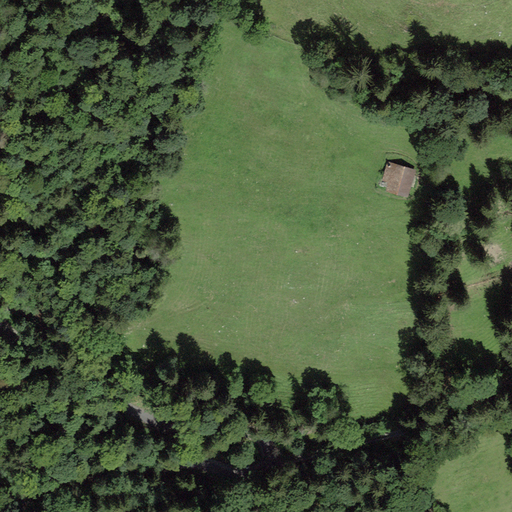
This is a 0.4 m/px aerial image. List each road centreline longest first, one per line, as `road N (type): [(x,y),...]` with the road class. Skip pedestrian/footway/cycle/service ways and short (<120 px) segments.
road 1 (residential): [(0,502),(25,497),(77,464),(141,470),(203,460),(249,475),(269,464),(270,452),(257,432),(179,428),(150,416),(37,356),(0,321)]
road 2 (track): [(269,463),(390,425),(511,369)]
